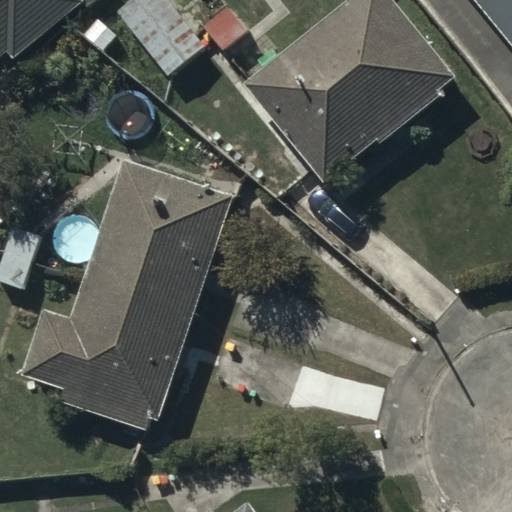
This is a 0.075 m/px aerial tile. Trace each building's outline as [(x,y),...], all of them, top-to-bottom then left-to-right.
[(0,0),(0,51),(9,44),(19,56),(85,0),(0,0)] [(456,74),(394,0),(344,0),(244,82),(325,179),(376,137),(382,143),(442,94),(438,89),(456,74)] [(511,0),(477,0),(511,42),(511,0)] [(159,417),(233,196),(126,160),(74,317),(47,307),(25,373),(64,386),(59,400),(143,428),(148,413),(159,417)] [(209,511),(207,509),(203,511),(258,511),(249,499),(230,511),(209,511)]
